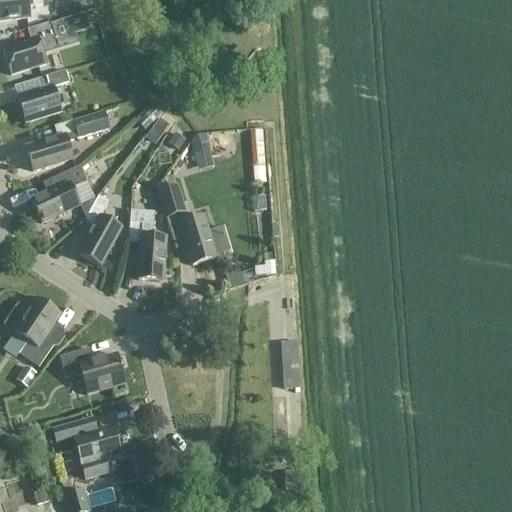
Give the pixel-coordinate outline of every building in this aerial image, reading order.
[(0,0),(0,23),(29,20),(28,9),(42,7),(41,0),(0,0)] [(30,43),(3,52),(10,77),(45,66),(40,51),(56,46),(55,42),(75,36),(89,31),(84,16),(50,26),(50,25),(27,32),(30,43)] [(68,84),(65,73),(42,80),(45,91),(18,100),(25,125),(60,114),(52,89),(68,84)] [(152,109),(137,125),(145,133),(161,117),(152,109)] [(109,131),(104,114),(73,124),(73,123),(54,129),(58,140),(25,150),(32,173),(72,161),(65,138),(76,135),(78,140),(109,131)] [(168,128),(159,121),(145,141),(154,148),(168,128)] [(185,142),(174,135),(168,145),(178,152),(185,142)] [(193,153),(198,173),(213,169),(208,149),(193,153)] [(55,192),(31,204),(41,225),(79,207),(85,220),(95,202),(86,183),(79,168),(50,182),(55,192)] [(157,193),(165,221),(185,215),(176,187),(157,193)] [(95,228),(79,257),(100,269),(121,230),(100,218),(109,203),(98,197),(84,222),(95,228)] [(138,282),(162,283),(165,239),(152,238),(154,214),(130,213),(128,245),(140,246),(138,282)] [(202,218),(179,225),(192,267),(215,260),(214,257),(229,253),(222,230),(207,234),(202,218)] [(18,356),(38,370),(53,348),(58,347),(64,339),(64,332),(53,325),(59,316),(37,301),(27,315),(17,309),(7,324),(17,330),(14,334),(27,343),(18,356)] [(299,383),(296,344),(281,345),(284,385),(299,383)] [(92,364),(88,351),(59,359),(65,381),(81,376),(87,397),(125,386),(121,371),(122,371),(121,368),(120,368),(117,357),(92,364)] [(36,375),(25,368),(16,382),(26,389),(36,375)] [(87,436),(84,423),(53,432),(60,456),(77,451),(85,481),(107,475),(104,462),(120,457),(112,429),(87,436)] [(301,473),(284,474),(285,489),(302,489),(301,473)] [(0,486),(0,489),(6,511),(8,511),(33,504),(25,479),(0,486)] [(60,482),(64,496),(73,493),(69,480),(60,482)] [(64,497),(68,511),(89,511),(83,491),(64,497)] [(33,495),(37,507),(48,503),(45,492),(33,495)]
